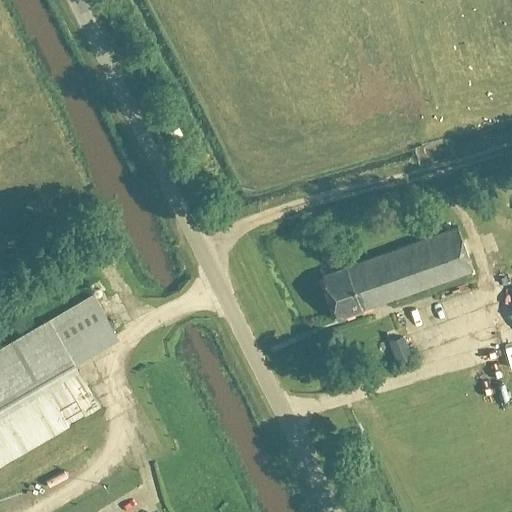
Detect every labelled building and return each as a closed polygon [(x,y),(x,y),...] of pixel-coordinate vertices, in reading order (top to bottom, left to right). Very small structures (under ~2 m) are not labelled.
[(185,142),(178,128),(168,134),(175,147),(185,142)] [(471,277),(470,273),(473,272),(458,228),(321,277),(336,320),(463,275),(465,279),(471,277)] [(446,309),(466,304),(462,293),(443,298),(446,309)] [(67,356),(111,330),(91,296),(43,324),(42,324),(0,348),(0,465),(66,426),(97,407),(67,356)] [(404,319),(411,337),(420,333),(414,316),(404,319)] [(405,346),(390,352),(395,366),(411,360),(405,346)]
